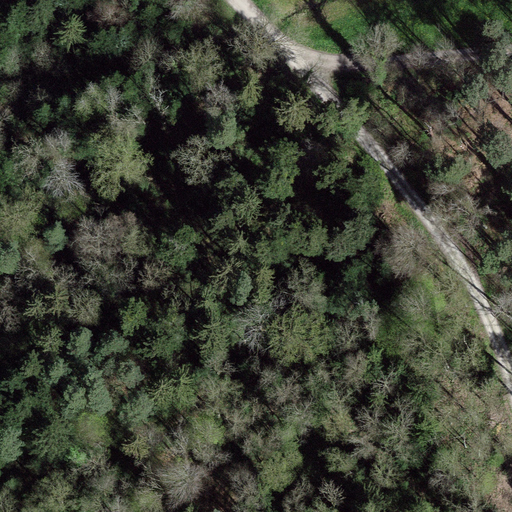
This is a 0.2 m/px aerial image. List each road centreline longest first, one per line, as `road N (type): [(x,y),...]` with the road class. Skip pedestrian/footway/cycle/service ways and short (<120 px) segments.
road 1 (track): [(511,379),(465,270),(297,59)]
road 2 (track): [(511,45),(297,59)]
